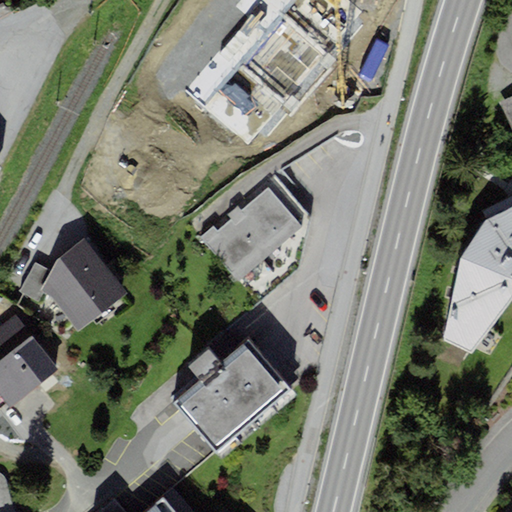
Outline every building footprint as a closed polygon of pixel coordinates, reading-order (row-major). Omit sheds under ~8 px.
[(511,91),(496,99),(511,133),(511,91)] [(303,224),(268,184),(241,207),(238,203),(230,209),(225,213),(229,218),(217,227),(214,223),(199,236),(237,280),(303,224)] [(461,258),(445,337),(471,351),(511,295),(511,202),(488,220),(461,258)] [(125,289),(84,235),(59,254),(56,259),(51,269),(42,289),(52,294),(75,326),(125,289)] [(42,289),(51,269),(34,261),(21,290),(38,298),(42,289)] [(0,406),(53,367),(30,336),(26,339),(13,321),(0,330),(0,406)] [(176,402),(211,443),(247,412),(252,418),(290,385),(248,337),(221,360),(217,356),(208,345),(187,364),(201,380),(176,402)] [(216,511),(193,511),(172,486),(141,511),(129,511),(114,495),(95,511),(223,511),(220,509),(216,511)]
